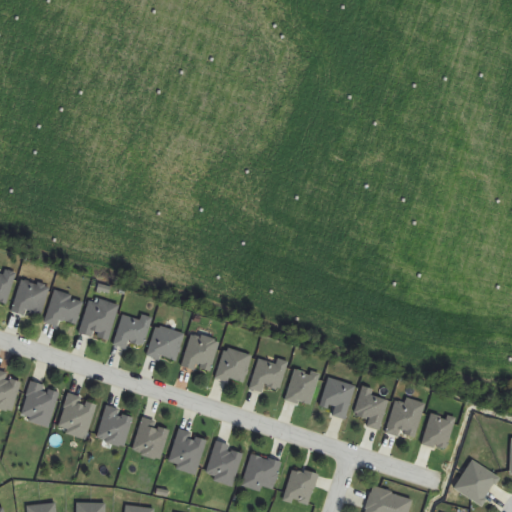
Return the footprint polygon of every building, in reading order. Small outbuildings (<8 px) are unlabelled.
[(17,274),(6,270),(3,278),(0,277),(0,305),(6,307),(17,274)] [(22,279),(13,310),(41,319),(51,288),(22,279)] [(46,324),(59,327),(60,320),(78,325),(84,299),(55,292),(46,324)] [(80,333),(109,342),(119,307),(91,298),(80,333)] [(253,356),(226,347),(216,378),(243,386),(253,356)] [(0,407),(12,412),(22,380),(0,373),(0,407)] [(21,419),(51,427),(61,391),(31,383),(21,419)] [(196,475),(208,440),(180,431),(169,465),(196,475)] [(206,478),(234,486),(244,452),(217,443),(206,478)] [(243,485),(273,494),(282,463),(252,454),(243,485)] [(293,469),(285,501),(310,507),(318,475),(293,469)] [(409,511),(413,497),(372,487),(365,511),(409,511)] [(107,511),(107,504),(76,503),(76,511),(107,511)]
